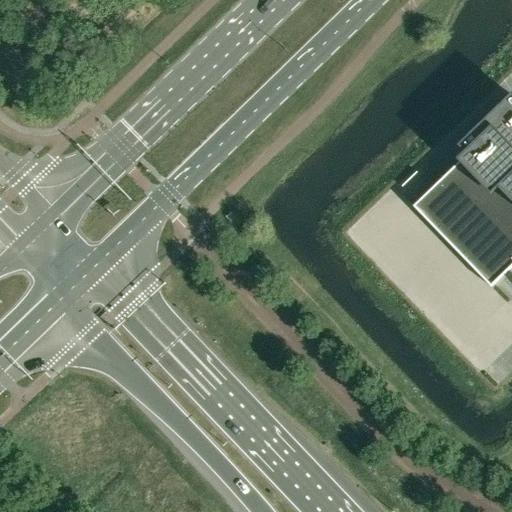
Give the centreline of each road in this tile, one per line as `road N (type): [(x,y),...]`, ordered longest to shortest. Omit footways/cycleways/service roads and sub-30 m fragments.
road 1 (secondary): [(101,269),(377,0)]
road 2 (motorway): [(330,511),(101,269)]
road 3 (secondary): [(274,0),(50,216)]
road 4 (motorway): [(66,303),(264,511)]
